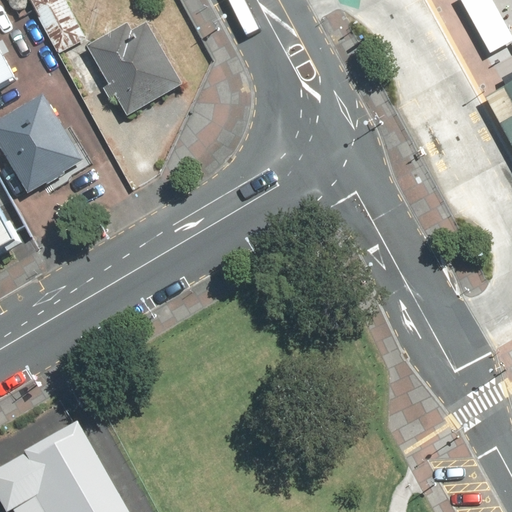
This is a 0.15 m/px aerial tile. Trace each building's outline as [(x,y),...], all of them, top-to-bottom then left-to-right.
[(88,44),(62,0),(38,0),(30,5),(62,59),(88,44)] [(88,47),(128,116),(180,87),(145,25),(132,32),(128,24),(88,47)] [(0,56),(0,91),(15,83),(0,56)] [(89,164),(43,86),(0,111),(0,143),(32,197),(89,164)] [(511,87),(488,100),(511,144),(511,87)] [(0,256),(20,246),(0,208),(0,256)] [(129,511),(78,426),(0,472),(0,485),(16,511),(129,511)]
